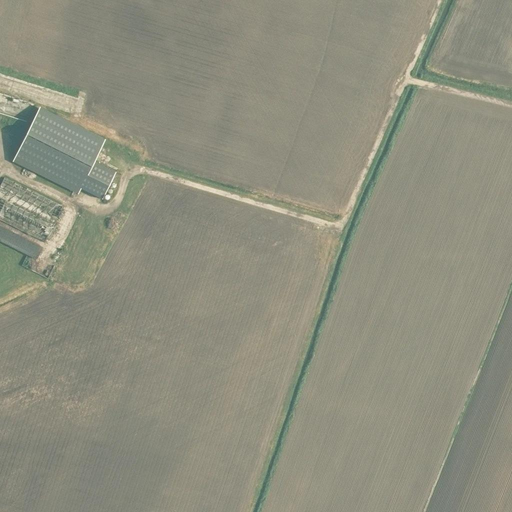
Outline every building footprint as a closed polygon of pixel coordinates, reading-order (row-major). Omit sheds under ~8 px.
[(103,140),(79,128),(38,107),(13,158),(78,191),(79,187),(101,198),(114,171),(93,160),(103,140)] [(0,182),(0,219),(44,241),(62,205),(4,176),(0,182)] [(96,224),(89,241),(98,245),(106,228),(96,224)] [(0,240),(35,258),(41,246),(0,225),(0,240)] [(92,254),(96,245),(90,243),(86,252),(92,254)]
